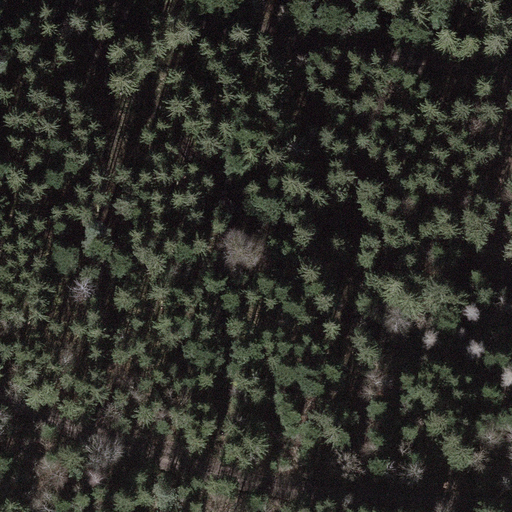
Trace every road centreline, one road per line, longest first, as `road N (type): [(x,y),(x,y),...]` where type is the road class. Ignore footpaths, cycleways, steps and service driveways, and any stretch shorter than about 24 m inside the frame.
road 1 (track): [(511,504),(290,489),(171,454),(0,388)]
road 2 (track): [(73,0),(511,74)]
